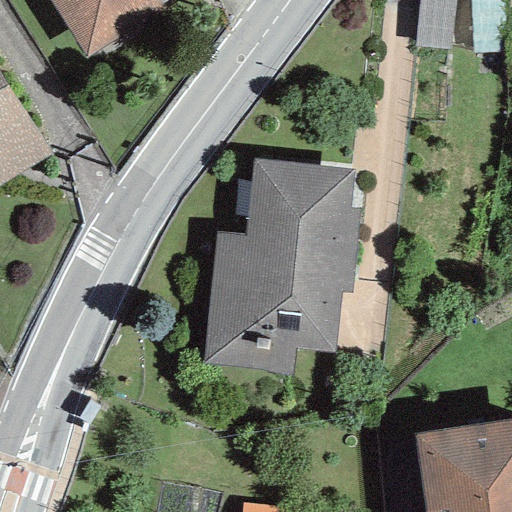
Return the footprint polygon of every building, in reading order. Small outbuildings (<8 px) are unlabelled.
[(55,0),(83,49),(170,0),(55,0)] [(467,0),(415,0),(414,33),(465,36),(467,0)] [(0,66),(0,176),(49,147),(0,66)] [(360,161),(242,146),(233,216),(215,214),(197,351),(289,363),(295,322),(322,325),(330,270),(345,272),(360,161)] [(511,511),(511,417),(420,430),(431,511),(511,511)]
